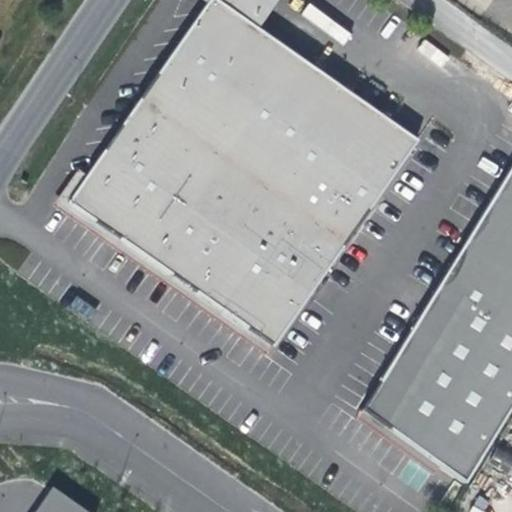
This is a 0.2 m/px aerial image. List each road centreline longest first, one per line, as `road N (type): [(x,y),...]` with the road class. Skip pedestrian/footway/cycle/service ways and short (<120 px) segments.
road 1 (unclassified): [(0,408),(74,406),(214,511)]
road 2 (residential): [(0,167),(113,0)]
